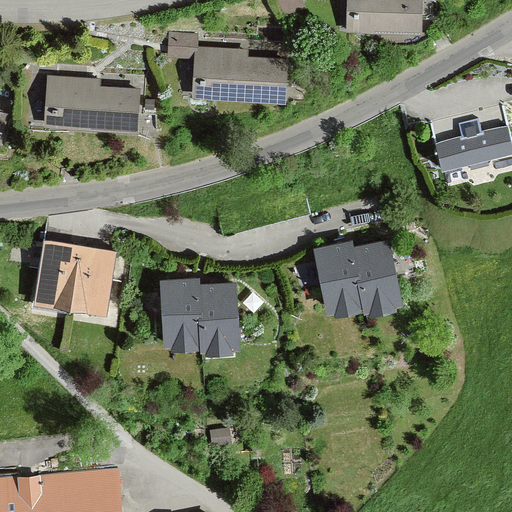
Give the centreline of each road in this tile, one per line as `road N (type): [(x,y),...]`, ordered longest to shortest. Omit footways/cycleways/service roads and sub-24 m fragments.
road 1 (residential): [(511,23),(355,113),(246,163),(116,197),(0,208)]
road 2 (residential): [(153,0),(87,12),(0,11)]
